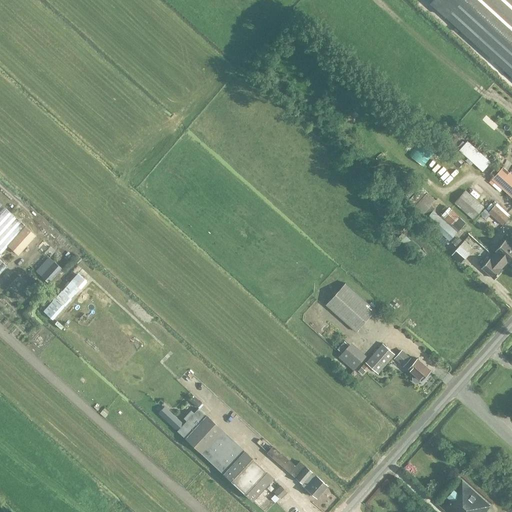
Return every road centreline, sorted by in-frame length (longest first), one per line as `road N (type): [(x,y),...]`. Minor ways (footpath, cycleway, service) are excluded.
road 1 (track): [(0,328),(202,511)]
road 2 (tertiary): [(343,511),(511,323)]
road 3 (track): [(378,0),(448,65),(511,109)]
road 4 (unknown): [(320,511),(218,410)]
